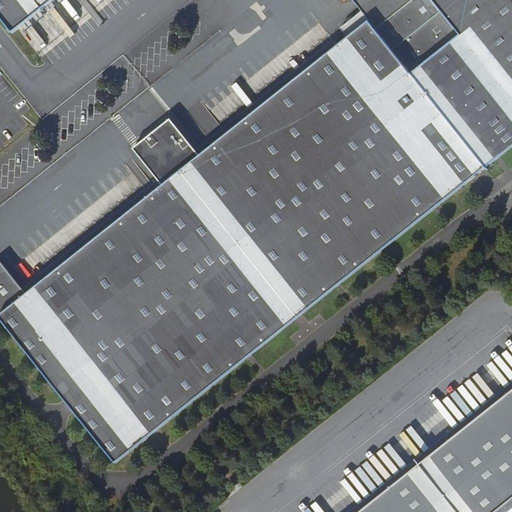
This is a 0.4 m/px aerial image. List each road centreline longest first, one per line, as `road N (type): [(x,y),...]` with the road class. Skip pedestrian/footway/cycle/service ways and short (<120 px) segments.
road 1 (unknown): [(511,183),(145,464),(107,466),(73,447),(0,349)]
road 2 (unknown): [(0,227),(226,50),(237,31),(228,0)]
road 3 (unknown): [(157,0),(71,56),(32,59),(0,42)]
